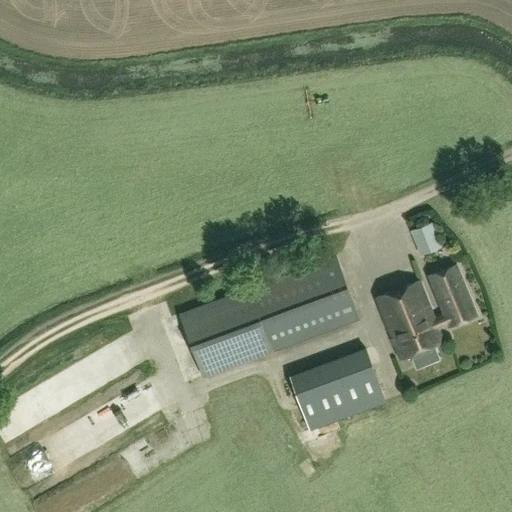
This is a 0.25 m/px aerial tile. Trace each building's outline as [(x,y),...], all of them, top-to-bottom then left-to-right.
[(344,174),(355,209),(378,202),(367,167),(344,174)] [(432,223),(412,231),(420,253),(441,245),(432,223)] [(338,257),(249,288),(181,312),(203,374),(271,350),(360,318),(338,257)] [(444,314),(434,318),(438,328),(448,324),(449,327),(477,316),(456,264),(428,275),(444,314)] [(438,328),(434,318),(419,280),(376,297),(401,359),(444,342),(438,328)] [(145,351),(158,347),(152,329),(100,348),(111,379),(150,365),(145,351)] [(371,347),(297,371),(313,420),(387,395),(371,347)] [(15,458),(31,487),(170,409),(154,381),(15,458)] [(184,421),(112,455),(126,484),(198,450),(184,421)]
